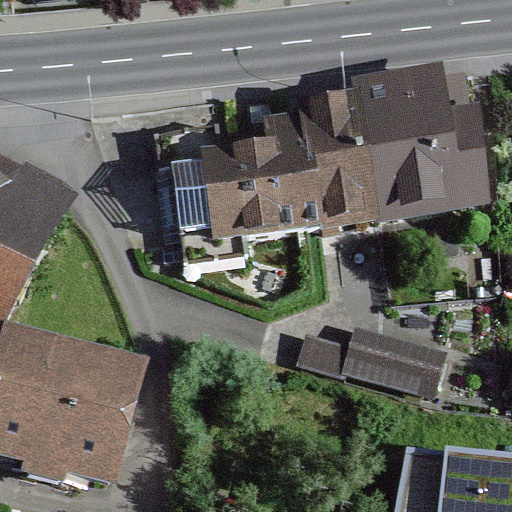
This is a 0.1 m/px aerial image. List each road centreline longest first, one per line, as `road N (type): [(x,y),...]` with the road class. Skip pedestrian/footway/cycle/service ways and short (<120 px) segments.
road 1 (residential): [(55,67),(152,351),(160,511)]
road 2 (primary): [(511,15),(55,67)]
road 3 (unknown): [(0,478),(159,506)]
